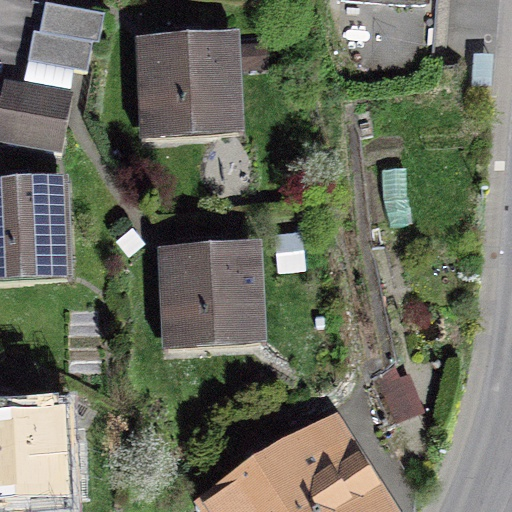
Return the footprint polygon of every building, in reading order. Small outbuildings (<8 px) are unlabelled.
[(104,17),(49,7),(44,35),(91,44),(99,45),(104,17)] [(44,35),(37,34),(32,62),(85,73),(91,44),(44,35)] [(248,39),(145,41),(147,146),(250,144),(248,39)] [(495,57),(475,56),(473,88),(493,89),(495,57)] [(76,96),(7,84),(0,123),(0,144),(66,156),(76,96)] [(423,154),(418,118),(381,124),(386,159),(423,154)] [(67,180),(0,182),(0,283),(70,281),(67,180)] [(198,258),(165,259),(168,325),(198,324),(199,339),(259,336),(255,255),(222,257),(222,241),(197,243),(198,258)] [(72,410),(0,413),(0,511),(61,511),(77,511),(72,410)] [(360,511),(312,436),(195,509),(197,511),(360,511)]
